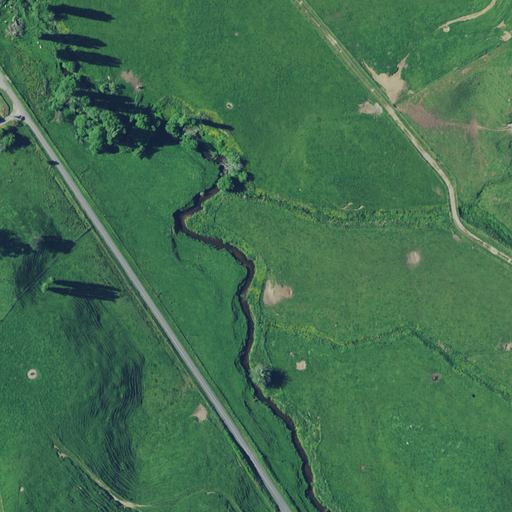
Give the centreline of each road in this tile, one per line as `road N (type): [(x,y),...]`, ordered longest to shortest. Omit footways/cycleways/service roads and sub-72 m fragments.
road 1 (unclassified): [(0,76),(288,511)]
road 2 (track): [(511,261),(461,225),(444,177),(391,109)]
